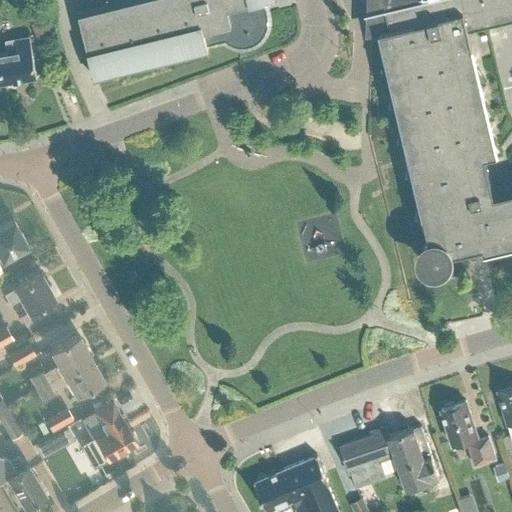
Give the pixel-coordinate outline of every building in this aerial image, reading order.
[(267,26),(268,17),(267,11),(259,13),(256,0),(126,0),(79,12),(94,75),(96,74),(95,71),(121,68),(123,67),(123,64),(149,61),(151,60),(151,57),(177,54),(179,54),(179,50),(205,47),(208,47),(207,42),(224,37),(232,42),(240,44),(249,43),(256,39),(263,33),(267,26)] [(511,186),(493,191),(484,153),(497,149),(467,25),(511,14),(511,0),(383,0),(385,4),(375,7),(393,84),(398,83),(401,96),(396,97),(401,119),(406,118),(409,130),(404,132),(409,155),(415,153),(418,166),(412,167),(419,195),(424,194),(427,207),(422,208),(429,239),(425,242),(422,245),(445,260),(447,255),(448,251),(482,243),(483,248),(511,241),(510,235),(511,234),(511,186)] [(0,50),(0,57),(4,80),(36,74),(29,34),(6,38),(8,49),(0,50)] [(0,260),(2,259),(28,244),(13,218),(0,225),(0,260)] [(28,311),(55,296),(53,293),(55,291),(51,285),(49,284),(41,271),(15,287),(4,293),(10,303),(20,297),(28,311)] [(0,344),(13,338),(6,326),(0,329),(0,344)] [(59,363),(45,371),(44,369),(30,376),(36,387),(91,356),(78,333),(51,349),(59,363)] [(8,355),(14,364),(14,365),(36,353),(29,343),(8,355)] [(91,356),(36,387),(42,397),(56,390),(55,388),(69,380),(76,394),(104,378),(91,356)] [(511,383),(497,387),(511,440),(511,383)] [(2,398),(0,399),(0,419),(2,422),(13,439),(23,433),(2,398)] [(475,462),(495,456),(488,433),(478,437),(466,398),(454,402),(453,400),(444,403),(444,405),(441,406),(452,440),(467,435),(468,440),(475,462)] [(91,437),(80,443),(93,467),(138,442),(136,439),(138,438),(133,430),(132,431),(125,420),(124,420),(112,399),(88,413),(80,418),(91,437)] [(51,430),(73,418),(67,407),(46,419),(51,430)] [(371,433),(339,444),(346,464),(349,463),(356,484),(386,474),(385,471),(378,453),(393,448),(406,486),(431,477),(431,476),(439,474),(421,423),(413,425),(389,433),(386,424),(370,429),(371,433)] [(42,458),(54,451),(48,439),(35,446),(42,458)] [(316,452),(278,468),(266,473),(263,472),(257,474),(257,477),(254,478),(266,508),(291,498),(297,511),(329,511),(340,508),(339,507),(328,482),(329,481),(316,452)] [(18,455),(9,460),(6,456),(0,455),(0,481),(6,477),(24,507),(29,504),(30,506),(39,501),(38,499),(46,494),(28,465),(25,466),(18,455)] [(497,479),(509,475),(504,461),(493,464),(497,479)] [(472,511),(474,511),(490,507),(482,481),(464,486),(472,511)] [(356,511),(369,511),(362,495),(350,501),(356,511)]
